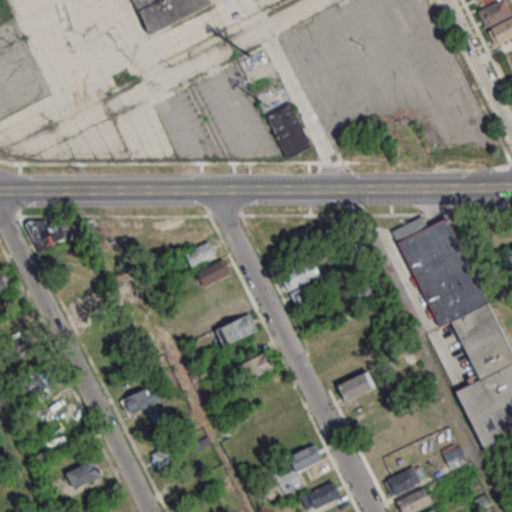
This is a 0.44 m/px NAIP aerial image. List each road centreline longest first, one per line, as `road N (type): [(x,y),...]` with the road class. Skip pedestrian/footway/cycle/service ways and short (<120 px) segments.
road 1 (residential): [(371,511),(209,188)]
road 2 (residential): [(146,511),(0,221)]
road 3 (secondary): [(0,189),(314,190)]
road 4 (residential): [(321,0),(134,92)]
road 5 (residential): [(341,188),(266,28)]
road 6 (secondary): [(341,188),(511,187)]
road 7 (residential): [(511,137),(443,0)]
